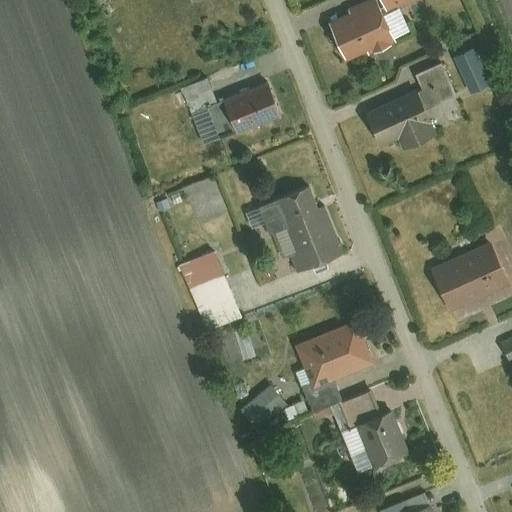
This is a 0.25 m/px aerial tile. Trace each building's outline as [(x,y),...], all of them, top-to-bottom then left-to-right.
[(357,11),(333,22),(349,57),(372,47),(374,51),(400,40),(382,0),(369,0),(355,6),(357,11)] [(478,45),(458,53),(474,90),(494,81),(478,45)] [(459,90),(445,60),(416,73),(423,88),(429,103),(459,90)] [(195,111),(220,101),(209,74),(184,85),(195,111)] [(271,80),(227,98),(240,129),(284,111),(271,80)] [(423,88),(370,111),(383,141),(403,133),(408,143),(440,129),(429,103),(423,88)] [(208,143),(240,129),(227,98),(220,101),(195,111),(208,143)] [(314,184),(263,203),(273,230),(277,229),(287,255),(294,252),(301,269),(347,251),(329,203),(322,205),(314,184)] [(511,279),(494,239),(436,264),(455,307),(511,281),(511,279)] [(218,248),(182,262),(192,289),(229,275),(218,248)] [(380,357),(364,316),(301,340),(311,365),(318,382),(338,374),(380,357)] [(311,365),(301,369),(317,410),(335,403),(347,398),(338,374),(318,382),(311,365)] [(275,382),(246,406),(261,424),(290,400),(275,382)] [(347,398),(335,403),(345,428),(362,421),(386,411),(376,387),(347,398)] [(386,411),(362,421),(378,462),(411,449),(395,408),(386,411)] [(410,496),(382,507),(383,511),(410,511),(416,510),(410,496)] [(416,510),(410,511),(435,511),(432,503),(416,510)]
